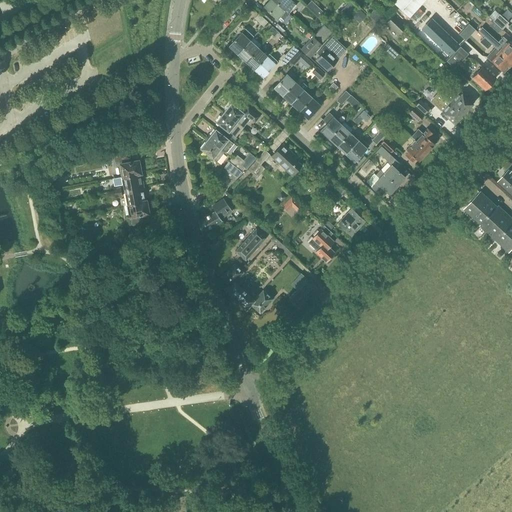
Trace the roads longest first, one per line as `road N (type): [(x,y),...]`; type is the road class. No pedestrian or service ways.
road 1 (unclassified): [(250,393),(206,264),(176,135)]
road 2 (residential): [(229,72),(399,230)]
road 3 (residential): [(250,393),(399,230)]
road 4 (residential): [(399,230),(511,107)]
road 5 (unclassified): [(303,511),(250,393)]
